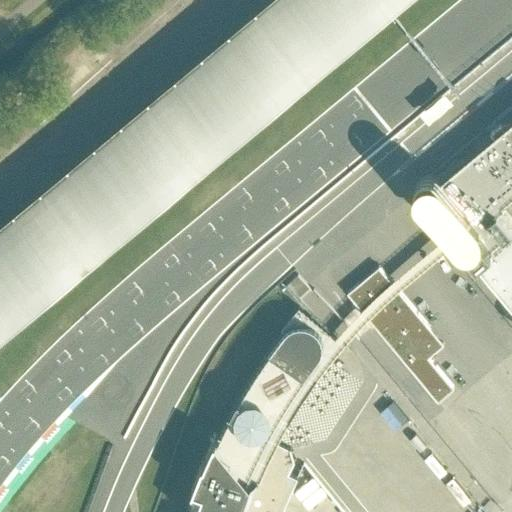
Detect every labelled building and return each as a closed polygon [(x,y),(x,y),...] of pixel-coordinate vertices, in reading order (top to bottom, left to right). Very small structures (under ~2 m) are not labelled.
[(267,0),(0,221),(0,336),(401,0),(267,0)] [(511,205),(506,198),(480,221),(472,212),(511,178),(511,115),(442,174),(435,169),(429,168),(423,169),(419,172),(416,175),(415,180),(414,186),(415,189),(417,194),(458,239),(461,236),(476,254),(474,256),(511,301),(511,205)] [(46,124),(33,131),(39,143),(52,136),(46,124)] [(246,247),(207,248),(217,241),(217,228),(197,228),(197,232),(84,311),(195,308),(210,297),(212,297),(222,290),(222,276),(252,255),(246,247)] [(379,264),(347,291),(438,400),(455,386),(416,340),(431,327),(379,264)] [(298,284),(316,297),(325,285),(307,272),(298,284)] [(322,368),(327,361),(318,354),(319,352),(320,350),(321,348),(321,346),(322,344),(322,341),(322,339),(321,337),(321,335),(320,333),(319,331),(318,329),(316,327),(315,326),(313,325),(311,323),(309,322),(307,322),(305,321),(303,321),(300,321),(298,321),(296,321),(294,322),(292,323),(290,324),(288,325),(287,327),(285,328),(271,347),(252,377),(231,412),(217,440),(214,436),(203,460),(202,460),(193,484),(202,488),(195,510),(194,511),(282,511),(297,475),(288,471),(294,459),(290,447),(276,440),(297,405),(322,368)] [(449,435),(438,443),(458,468),(469,460),(449,435)] [(305,499),(326,506),(336,478),(315,471),(305,499)] [(478,487),(487,507),(507,498),(497,478),(478,487)]
